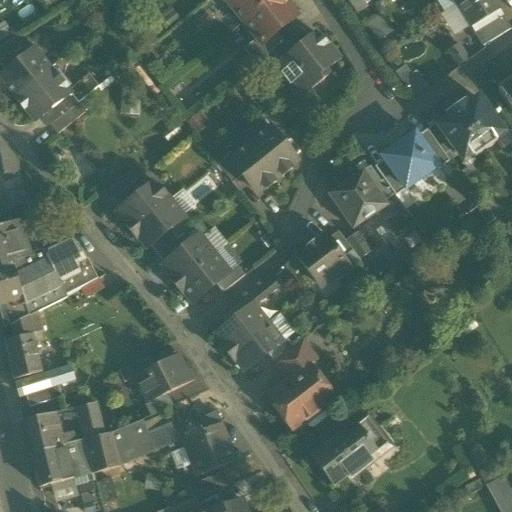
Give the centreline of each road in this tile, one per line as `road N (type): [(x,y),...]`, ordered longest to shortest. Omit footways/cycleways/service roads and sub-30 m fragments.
road 1 (residential): [(377,99),(318,166),(282,258),(179,337)]
road 2 (residential): [(0,121),(179,337)]
road 3 (residential): [(179,337),(303,511)]
road 4 (residential): [(511,38),(413,110),(377,99)]
